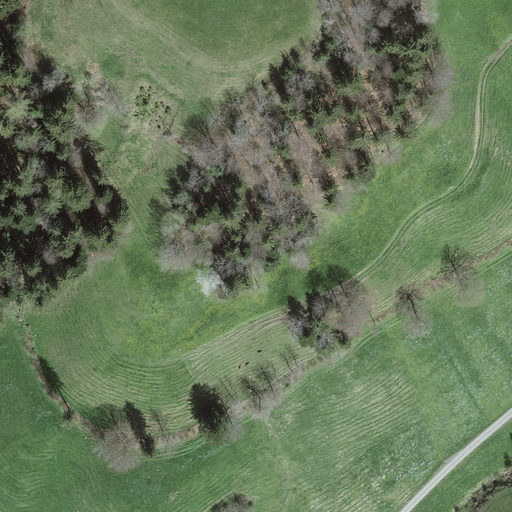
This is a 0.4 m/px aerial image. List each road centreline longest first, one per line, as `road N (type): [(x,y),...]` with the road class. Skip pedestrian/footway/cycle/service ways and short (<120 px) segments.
road 1 (track): [(125,195),(157,257),(181,256),(363,176),(428,112),(435,85),(424,0)]
road 2 (track): [(299,305),(388,254),(404,218),(456,190),(482,128),(483,74),(511,41)]
